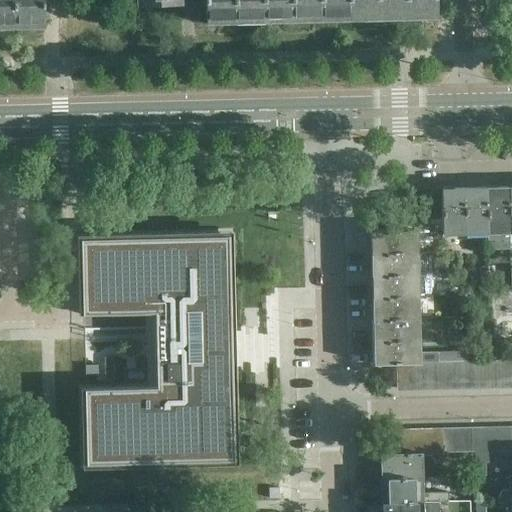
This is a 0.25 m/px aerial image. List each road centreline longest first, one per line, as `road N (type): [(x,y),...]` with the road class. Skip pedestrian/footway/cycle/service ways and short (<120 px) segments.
road 1 (tertiary): [(326,104),(0,112)]
road 2 (tertiary): [(0,133),(326,127)]
road 3 (residential): [(335,409),(326,127)]
road 4 (residential): [(335,409),(511,406)]
road 5 (tertiary): [(460,101),(326,104)]
road 6 (tertiary): [(326,127),(455,124)]
